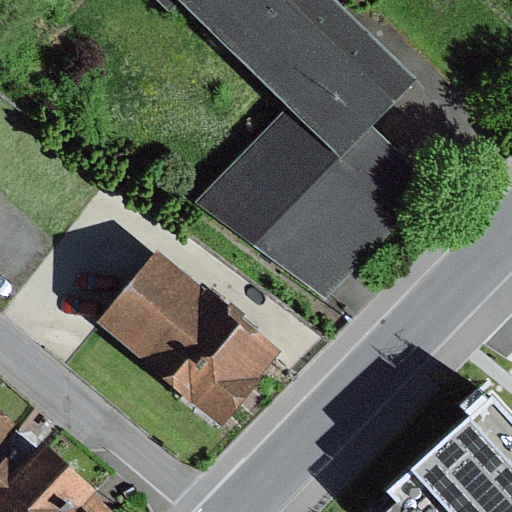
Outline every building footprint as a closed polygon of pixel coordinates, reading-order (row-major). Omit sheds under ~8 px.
[(374,125),(418,79),(336,0),(156,0),(169,13),(180,2),(289,110),(193,204),(328,298),(435,188),(374,125)] [(157,250),(96,324),(222,428),(283,354),(157,250)] [(511,511),(511,420),(489,396),(365,510),(366,511),(511,511)] [(0,444),(15,425),(0,412),(0,444)] [(0,511),(115,511),(95,493),(97,491),(44,442),(41,444),(29,432),(0,463),(0,511)]
